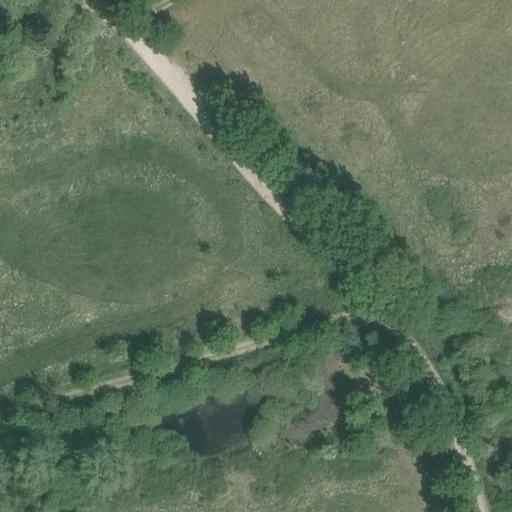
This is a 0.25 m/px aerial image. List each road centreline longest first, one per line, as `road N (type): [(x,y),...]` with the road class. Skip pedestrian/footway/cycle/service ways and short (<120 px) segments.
road 1 (track): [(490,511),(408,333),(120,23),(73,0)]
road 2 (track): [(0,417),(386,309)]
